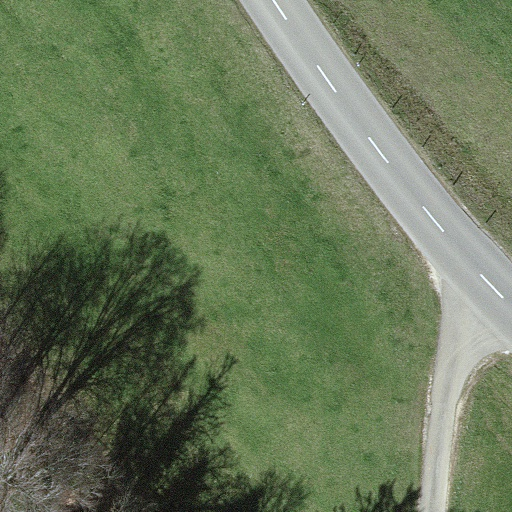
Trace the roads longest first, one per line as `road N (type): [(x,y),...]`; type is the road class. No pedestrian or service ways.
road 1 (secondary): [(272,0),(438,227),(511,306)]
road 2 (track): [(498,293),(449,372),(430,511)]
